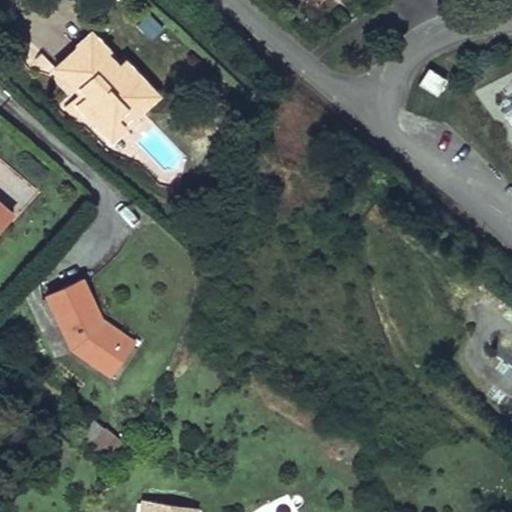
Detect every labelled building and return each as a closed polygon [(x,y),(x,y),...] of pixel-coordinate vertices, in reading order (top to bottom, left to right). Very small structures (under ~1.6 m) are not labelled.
[(150,13),(136,23),(149,39),(162,29),(150,13)] [(107,54),(110,51),(92,33),(89,36),(107,54)] [(81,111),(110,142),(124,128),(115,119),(143,92),(118,65),(107,54),(89,36),(55,68),(79,93),(83,98),(76,105),(69,104),(64,108),(73,118),(81,111)] [(118,65),(143,92),(115,119),(124,128),(157,96),(123,60),(118,65)] [(435,94),(445,78),(429,68),(418,84),(435,94)] [(83,98),(79,93),(69,104),(76,105),(83,98)] [(0,227),(12,214),(0,203),(0,227)] [(102,370),(120,344),(97,329),(95,321),(100,318),(82,278),(46,295),(71,349),(102,370)] [(102,370),(110,375),(133,341),(100,318),(95,321),(97,329),(120,344),(102,370)] [(104,430),(91,445),(106,459),(120,443),(104,430)] [(194,511),(195,509),(143,502),(141,511),(194,511)]
